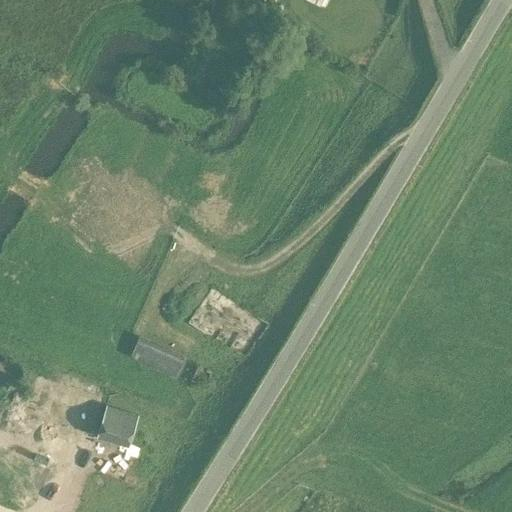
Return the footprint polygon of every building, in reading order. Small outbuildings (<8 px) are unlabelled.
[(225,80),(209,73),(201,89),(217,97),(225,80)] [(140,335),(131,355),(176,376),(186,356),(140,335)] [(29,409),(89,431),(100,399),(40,377),(29,409)] [(128,444),(138,416),(107,406),(97,434),(128,444)] [(80,486),(67,511),(105,511),(120,480),(109,475),(112,468),(92,459),(89,466),(78,461),(69,481),(80,486)]
